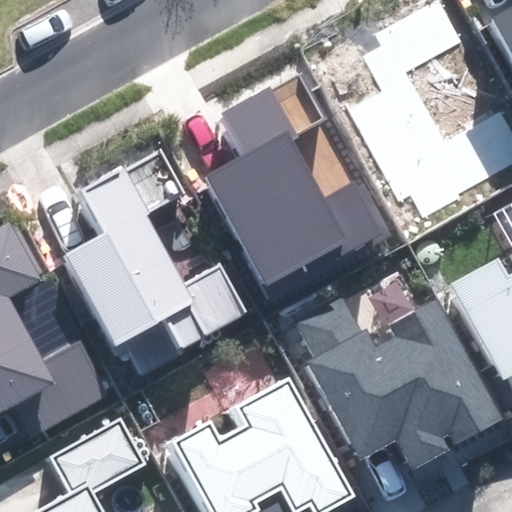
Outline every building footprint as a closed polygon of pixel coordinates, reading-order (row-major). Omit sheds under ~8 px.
[(511,4),(491,16),(511,54),(511,4)] [(269,295),(389,230),(363,181),(357,185),(353,179),(322,196),(292,139),(300,134),(273,84),(218,113),(242,159),(206,178),(269,295)] [(167,320),(181,348),(247,314),(221,264),(185,283),(146,209),(183,189),(161,149),(82,190),(105,234),(64,255),(113,348),(167,320)] [(0,413),(20,402),(38,435),(113,394),(83,339),(41,362),(5,297),(43,276),(12,221),(0,227),(0,413)] [(511,374),(511,273),(510,275),(499,256),(449,284),(503,379),(511,374)] [(394,440),(413,472),(449,451),(443,440),(451,436),(456,444),(503,417),(433,297),(390,322),(399,337),(380,349),(367,326),(355,333),(334,298),(292,322),(313,357),(305,362),(362,458),(394,440)] [(173,438),(210,511),(252,511),(255,511),(329,511),(354,500),(291,377),(235,406),(245,425),(219,437),(210,420),(173,438)] [(102,511),(92,492),(146,463),(121,417),(51,455),(72,494),(38,511),(102,511)]
